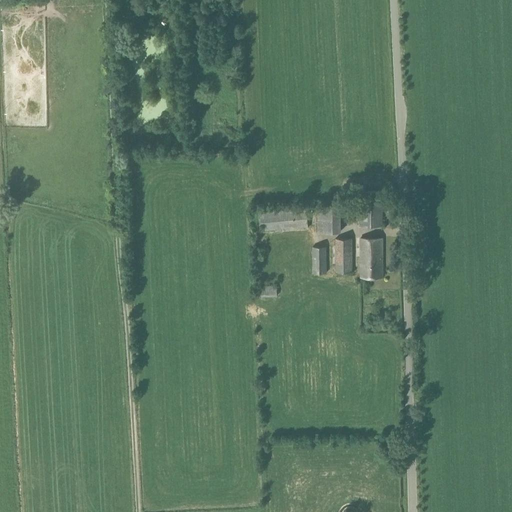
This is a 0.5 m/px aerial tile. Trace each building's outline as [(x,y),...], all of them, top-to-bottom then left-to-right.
[(362,225),(382,225),(382,192),(362,192),(362,225)] [(315,231),(340,231),(340,204),(315,204),(315,231)] [(260,231),(308,227),(307,208),(258,212),(260,231)] [(335,271),(350,271),(350,238),(335,238),(335,271)] [(382,277),(383,238),(360,238),(360,277),(382,277)] [(313,272),(326,272),(326,247),(313,247),(313,272)] [(277,296),(277,286),(258,286),(258,296),(277,296)]
